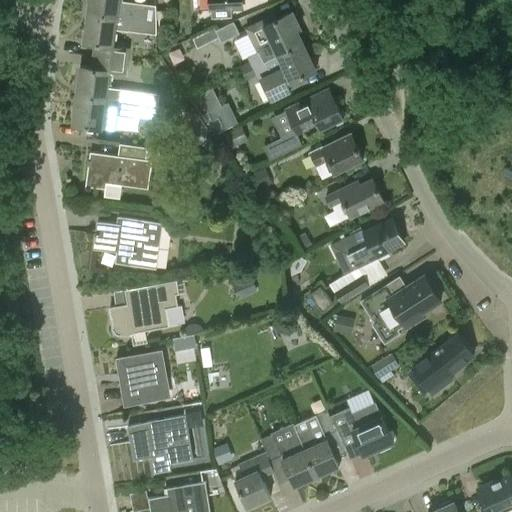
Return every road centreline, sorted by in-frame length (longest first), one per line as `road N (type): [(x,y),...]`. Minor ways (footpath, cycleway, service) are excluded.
road 1 (residential): [(99,511),(37,152),(35,82),(47,0)]
road 2 (residential): [(329,0),(425,198),(459,251),(511,307)]
road 3 (residential): [(511,439),(488,442),(333,511)]
road 4 (track): [(384,0),(402,97),(399,147)]
